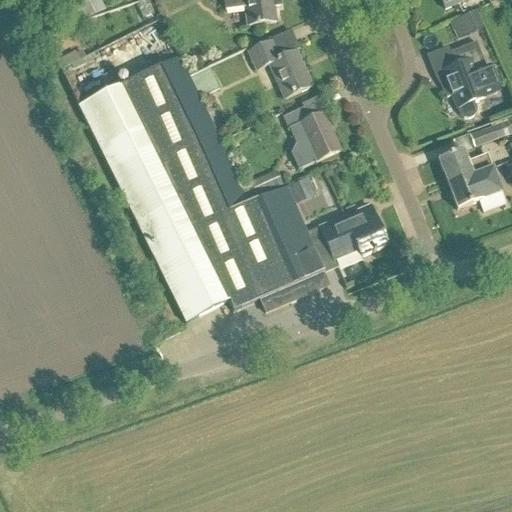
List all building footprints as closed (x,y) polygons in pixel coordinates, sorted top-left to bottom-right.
[(98,0),(91,0),(72,10),(80,25),(104,12),(98,0)] [(276,24),(274,8),(280,7),(279,0),(223,0),(224,2),(225,11),(244,8),(247,28),(276,24)] [(439,0),(445,12),(470,0),(439,0)] [(449,25),(457,42),(484,30),(476,13),(449,25)] [(254,73),(261,70),(269,67),(284,101),(311,89),(295,55),(280,61),(272,43),(246,55),(254,73)] [(456,112),(457,111),(460,118),(463,120),(468,121),(472,119),(474,116),(475,112),(472,105),(501,94),(490,67),(486,69),(476,44),(449,55),(455,69),(441,74),(446,87),(440,90),(446,100),(451,98),(456,112)] [(62,60),(55,64),(60,74),(70,68),(70,67),(78,63),(74,54),(62,60)] [(78,63),(70,67),(70,68),(73,72),(73,73),(91,64),(95,62),(93,56),(92,57),(90,58),(79,63),(78,63)] [(130,86),(80,111),(186,326),(229,305),(234,315),(258,303),(265,318),(280,311),(299,303),(293,289),(300,286),(305,298),(326,289),(321,277),(324,275),(306,236),(287,191),(284,192),(248,208),(240,190),(219,142),(200,103),(200,102),(190,81),(189,81),(188,77),(180,61),(159,72),(130,86)] [(235,129),(224,108),(208,116),(219,137),(235,129)] [(288,131),(296,147),(291,155),(298,170),(296,171),(297,172),(339,152),(322,115),(308,122),(302,110),(282,119),(287,132),(288,131)] [(491,130),(469,138),(474,151),(496,143),(491,130)] [(438,162),(448,187),(492,171),(486,157),(467,165),(462,153),(438,162)] [(492,171),(448,187),(457,212),(501,195),(492,171)] [(240,190),(248,208),(284,192),(276,174),(240,190)] [(307,182),(288,191),(293,203),(313,195),(307,182)] [(319,231),(306,236),(324,275),(338,269),(333,258),(355,249),(360,261),(386,249),(369,209),(344,220),(344,221),(335,225),(335,224),(319,231)] [(474,249),(487,242),(479,230),(467,238),(474,249)]
